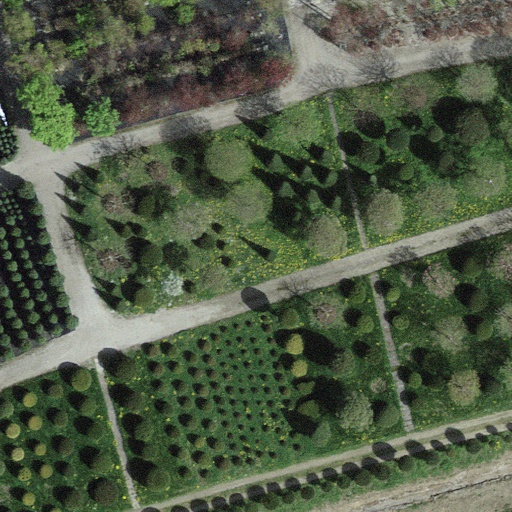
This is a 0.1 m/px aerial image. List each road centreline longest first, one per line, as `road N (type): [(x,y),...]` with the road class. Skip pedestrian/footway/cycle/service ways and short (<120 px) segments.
road 1 (track): [(511,217),(101,327),(0,377)]
road 2 (track): [(115,511),(511,393)]
road 3 (track): [(101,327),(0,9)]
road 4 (track): [(314,57),(38,134),(0,154)]
road 5 (track): [(302,0),(314,57),(511,29)]
road 6 (track): [(355,511),(511,468)]
